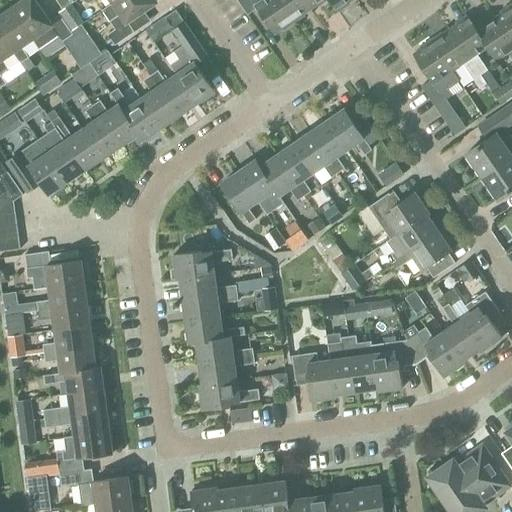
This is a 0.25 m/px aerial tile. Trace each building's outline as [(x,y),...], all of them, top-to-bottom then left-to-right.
[(34,0),(26,0),(12,9),(32,38),(40,49),(58,36),(67,48),(72,49),(80,44),(71,32),(64,21),(60,15),(49,22),(34,0)] [(57,0),(63,9),(74,2),(72,0),(57,0)] [(108,34),(115,45),(135,32),(128,21),(156,2),(155,0),(117,0),(114,2),(105,9),(118,28),(108,34)] [(283,30),(294,23),(278,0),(237,0),(248,14),(257,8),(275,34),(283,29),(283,30)] [(278,0),(294,23),(305,15),(304,14),(311,9),(304,0),(278,0)] [(304,0),(311,9),(318,4),(319,6),(327,0),(304,0)] [(330,0),(338,12),(350,4),(349,3),(352,0),(330,0)] [(502,13),(495,18),(511,43),(511,5),(501,12),(502,13)] [(0,17),(0,31),(13,51),(20,60),(28,55),(21,46),(32,38),(12,9),(0,17)] [(174,70),(177,75),(197,104),(215,91),(196,64),(208,56),(177,10),(166,18),(175,30),(173,31),(184,47),(177,52),(184,63),(174,70)] [(71,16),(64,21),(71,32),(79,27),(71,16)] [(457,25),(450,30),(481,75),(488,70),(477,54),(488,47),(476,29),(467,16),(456,23),(457,25)] [(511,59),(511,43),(495,18),(488,23),(487,22),(476,29),(488,47),(497,60),(507,53),(511,59)] [(79,27),(71,32),(80,44),(87,39),(79,27)] [(442,33),(431,40),(452,71),(463,64),(479,88),(486,83),(481,75),(450,30),(443,34),(442,33)] [(1,73),(20,60),(0,31),(0,88),(8,83),(1,73)] [(431,80),(422,87),(455,135),(467,127),(447,99),(453,94),(442,79),(452,71),(431,40),(420,48),(421,49),(414,54),(431,80)] [(108,51),(90,63),(99,76),(117,63),(111,55),(108,51)] [(157,71),(151,75),(179,116),(197,104),(177,75),(165,83),(157,71)] [(161,128),(179,116),(151,75),(143,81),(151,92),(141,99),(161,128)] [(500,104),(511,96),(511,81),(493,93),(500,104)] [(111,94),(119,105),(143,140),(161,128),(141,99),(131,106),(119,89),(111,94)] [(93,105),(121,146),(138,134),(143,141),(143,140),(119,105),(111,110),(110,108),(107,110),(101,100),(93,105)] [(91,124),(83,129),(103,158),(121,146),(93,105),(86,110),(93,120),(89,122),(91,124)] [(345,109),(328,121),(348,150),(357,143),(365,154),(372,150),(364,138),(365,138),(345,109)] [(0,140),(23,125),(14,112),(0,121),(0,140)] [(336,158),(348,150),(328,121),(311,132),(338,172),(344,169),(336,158)] [(57,130),(85,170),(103,158),(83,129),(76,134),(74,132),(71,134),(65,125),(57,130)] [(57,129),(39,141),(48,153),(67,182),(85,170),(57,130),(57,129)] [(329,178),(338,172),(311,132),(294,144),(314,173),(322,167),(329,178)] [(496,133),(467,154),(482,176),(511,155),(511,136),(502,142),(497,135),(496,133)] [(302,181),(314,173),(294,144),(277,155),(304,195),(310,191),(302,181)] [(49,195),(67,182),(48,153),(29,166),(21,154),(7,163),(22,186),(36,177),(49,195)] [(297,200),(304,195),(277,155),(261,166),(260,167),(280,196),(289,189),(297,200)] [(511,155),(482,176),(498,200),(511,190),(511,155)] [(256,160),(239,172),(259,201),(269,194),(276,205),(283,200),(280,196),(260,167),(261,166),(256,160)] [(0,197),(14,201),(24,195),(8,172),(0,177),(0,197)] [(247,209),(259,201),(239,172),(221,184),(249,223),(255,219),(247,209)] [(323,185),(336,202),(346,195),(333,177),(323,185)] [(384,229),(391,239),(398,234),(428,214),(430,213),(415,192),(397,204),(389,193),(369,207),(384,229)] [(0,215),(16,213),(14,201),(0,197),(0,215)] [(343,216),(335,204),(323,212),(332,224),(343,216)] [(362,239),(376,231),(361,206),(348,214),(362,239)] [(0,227),(18,225),(16,213),(0,215),(0,227)] [(391,263),(439,231),(428,214),(398,234),(391,239),(398,249),(377,263),(382,270),(391,263)] [(0,240),(19,237),(18,225),(0,227),(0,240)] [(439,231),(391,263),(396,270),(414,257),(423,270),(427,267),(434,278),(456,263),(449,252),(452,250),(439,231)] [(322,232),(312,239),(333,272),(343,265),(322,232)] [(19,237),(0,240),(0,251),(21,249),(19,237)] [(174,254),(177,277),(215,272),(214,262),(234,260),(232,249),(202,253),(202,251),(174,254)] [(26,254),(28,268),(33,267),(36,289),(50,287),(84,282),(84,279),(89,279),(87,263),(82,264),(81,260),(52,265),(50,251),(26,254)] [(470,281),(478,276),(469,262),(469,263),(461,268),(462,270),(459,273),(465,281),(468,279),(470,281)] [(180,279),(183,299),(238,291),(237,285),(217,288),(215,272),(177,277),(178,280),(180,279)] [(39,311),(87,304),(84,282),(50,287),(51,300),(37,302),(39,311)] [(186,321),(221,316),(219,303),(239,300),(238,291),(183,299),(186,321)] [(500,312),(486,291),(456,312),(480,349),(481,351),(503,337),(490,319),(500,312)] [(325,317),(337,315),(336,302),(323,304),(325,317)] [(480,349),(456,312),(449,303),(443,308),(454,324),(444,331),(464,360),(480,349)] [(19,313),(18,304),(3,307),(4,315),(19,313)] [(55,330),(90,325),(87,304),(39,311),(40,319),(54,318),(55,330)] [(214,339),(232,337),(246,335),(244,327),(223,330),(221,316),(186,321),(189,344),(197,343),(214,340),(214,339)] [(27,334),(26,323),(6,326),(7,337),(20,335),(27,334)] [(45,353),(93,347),(90,325),(55,330),(57,342),(43,344),(45,353)] [(464,360),(444,331),(434,338),(426,327),(407,340),(417,364),(429,355),(444,377),(466,362),(464,360)] [(357,335),(349,336),(357,392),(377,389),(378,389),(373,354),(371,342),(358,344),(357,335)] [(329,348),(330,360),(335,395),(336,394),(357,392),(349,336),(341,337),(342,346),(329,348)] [(200,364),(255,357),(253,348),(234,351),(232,337),(214,339),(214,340),(197,343),(200,364)] [(400,366),(417,364),(407,340),(384,343),(385,352),(373,354),(378,389),(377,389),(378,391),(403,388),(400,366)] [(60,360),(61,373),(101,367),(96,367),(93,347),(45,353),(46,362),(60,360)] [(25,355),(24,348),(9,350),(10,357),(25,355)] [(335,395),(330,360),(319,361),(317,352),(293,356),(296,380),(308,379),(311,401),(336,397),(336,394),(335,395)] [(201,387),(238,382),(236,366),(256,363),(255,357),(200,364),(203,384),(200,384),(201,387)] [(67,381),(69,394),(104,389),(101,367),(61,373),(47,375),(48,384),(67,381)] [(14,379),(26,378),(25,368),(13,369),(14,379)] [(238,382),(201,387),(204,410),(231,406),(231,403),(261,399),(259,389),(239,391),(238,382)] [(44,419),(107,410),(104,389),(69,394),(71,406),(43,410),(44,419)] [(75,436),(110,432),(107,410),(44,419),(45,428),(73,424),(75,436)] [(57,452),(60,474),(85,470),(83,458),(113,454),(110,432),(75,436),(64,438),(65,451),(57,452)] [(430,485),(436,485),(454,511),(476,511),(484,507),(481,503),(508,485),(482,448),(448,471),(446,467),(443,469),(429,470),(430,485)] [(83,505),(97,503),(131,499),(128,477),(94,481),(93,469),(85,470),(60,474),(62,486),(80,484),(83,505)] [(290,511),(289,500),(286,481),(263,484),(266,511),(290,511)] [(266,511),(263,484),(240,487),(243,511),(266,511)] [(356,489),(358,511),(397,511),(396,505),(385,507),(382,485),(356,489)] [(243,511),(240,487),(218,490),(218,487),(217,488),(220,511),(243,511)] [(194,511),(220,511),(217,488),(191,491),(194,511)] [(358,511),(356,489),(355,489),(355,491),(333,494),(335,511),(358,511)] [(335,511),(333,494),(311,497),(312,511),(335,511)] [(312,511),(311,497),(289,500),(290,511),(312,511)] [(133,511),(131,499),(97,503),(97,511),(133,511)]
